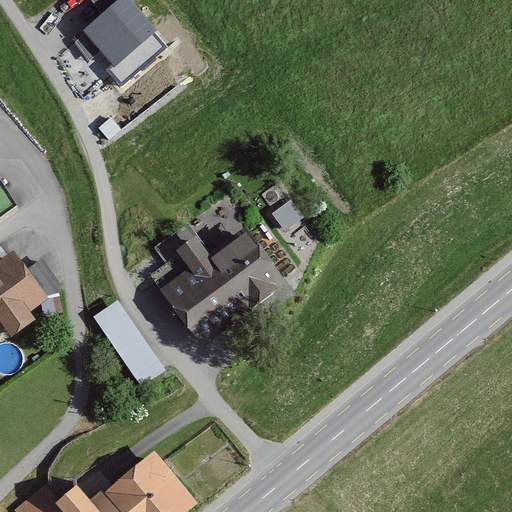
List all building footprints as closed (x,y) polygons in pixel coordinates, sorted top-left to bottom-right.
[(121,0),(109,0),(75,31),(107,67),(148,29),(121,0)] [(155,288),(196,346),(281,286),(239,228),(201,255),(189,237),(171,250),(184,268),(155,288)] [(43,297),(9,251),(0,257),(0,327),(1,327),(6,334),(30,317),(25,310),(43,297)] [(161,372),(113,301),(89,318),(137,389),(161,372)] [(179,511),(190,503),(148,451),(83,503),(68,485),(48,501),(38,489),(10,511),(9,511),(179,511)]
